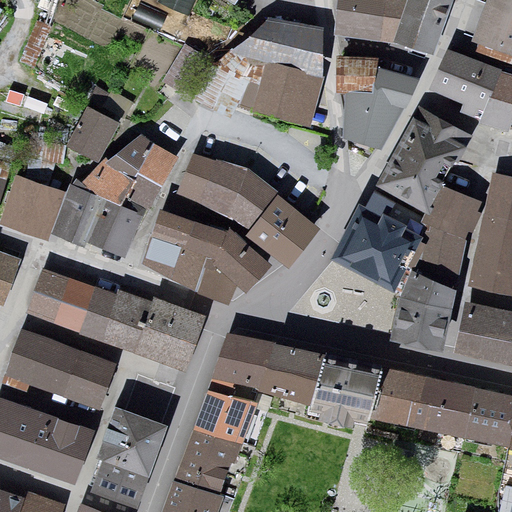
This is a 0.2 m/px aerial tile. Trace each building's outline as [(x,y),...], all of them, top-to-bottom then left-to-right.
[(396,37),(400,0),(340,0),(336,28),(396,37)] [(444,7),(421,0),(411,0),(400,38),(431,47),(444,7)] [(511,0),(486,0),(472,40),(511,54),(511,0)] [(269,13),(229,49),(266,59),(322,75),(321,24),(269,13)] [(163,81),(183,91),(204,53),(185,42),(163,81)] [(452,48),(447,46),(429,86),(464,101),(460,110),(473,115),(477,106),(483,108),(502,68),(452,48)] [(228,49),(212,63),(250,79),(259,82),(266,59),(228,49)] [(322,75),(266,59),(259,82),(252,109),(309,126),(322,75)] [(343,134),(378,145),(414,76),(378,64),(339,59),(335,91),(343,91),(343,134)] [(250,79),(212,63),(195,98),(231,115),(250,79)] [(511,71),(502,68),(483,108),(478,119),(509,128),(511,117),(511,71)] [(96,85),(88,99),(101,107),(103,105),(124,117),(134,101),(111,89),(109,93),(96,85)] [(98,159),(120,120),(88,103),(66,143),(98,159)] [(473,133),(419,104),(377,182),(425,210),(473,133)] [(90,179),(146,202),(171,154),(141,138),(108,160),(90,179)] [(0,140),(0,166),(9,170),(18,147),(0,140)] [(215,157),(193,150),(176,191),(198,200),(215,157)] [(247,169),(216,156),(215,157),(198,200),(228,214),(247,169)] [(0,198),(9,170),(0,166),(0,198)] [(247,169),(228,214),(250,225),(276,192),(248,166),(247,169)] [(511,173),(492,170),(483,212),(511,217),(511,173)] [(16,172),(0,216),(0,221),(47,238),(64,189),(16,172)] [(102,195),(70,181),(50,231),(85,244),(87,239),(102,195)] [(480,198),(449,184),(427,218),(425,221),(464,236),(468,229),(473,230),(482,211),(477,208),(480,198)] [(319,225),(276,192),(245,232),(289,265),(319,225)] [(103,195),(87,239),(125,255),(143,212),(103,195)] [(331,260),(393,291),(422,237),(405,229),(407,225),(383,213),(381,215),(359,204),(331,260)] [(150,232),(152,233),(142,261),(197,291),(206,264),(199,262),(201,251),(182,243),(191,216),(160,206),(150,232)] [(511,217),(483,212),(467,283),(511,292),(511,217)] [(226,227),(195,217),(185,243),(217,256),(226,227)] [(464,236),(425,221),(419,267),(458,284),(467,237),(464,236)] [(272,261),(229,223),(217,256),(214,263),(238,282),(246,290),(272,261)] [(0,301),(4,303),(20,258),(0,250),(0,301)] [(214,263),(208,258),(206,264),(197,291),(229,303),(238,282),(214,263)] [(69,276),(43,266),(26,311),(53,321),(69,276)] [(411,268),(403,281),(391,335),(442,347),(457,286),(411,268)] [(69,276),(53,321),(78,330),(95,284),(69,276)] [(117,292),(95,283),(78,330),(78,332),(101,340),(117,292)] [(152,299),(119,287),(117,292),(101,340),(133,351),(152,299)] [(205,313),(153,295),(152,299),(133,351),(185,368),(205,313)] [(511,309),(464,298),(453,350),(511,363),(511,309)] [(5,373),(63,396),(80,347),(22,326),(5,373)] [(230,334),(216,374),(287,395),(312,399),(324,350),(230,334)] [(116,361),(80,347),(63,396),(99,409),(116,361)] [(381,363),(324,350),(312,399),(308,414),(365,427),(369,414),(381,363)] [(426,373),(381,363),(369,414),(413,423),(426,373)] [(476,384),(426,373),(413,423),(465,435),(476,384)] [(511,429),(511,392),(476,384),(465,435),(509,444),(511,429)] [(209,386),(193,426),(242,441),(258,400),(209,386)] [(95,427),(0,393),(0,455),(75,481),(95,427)] [(168,421),(115,402),(96,454),(103,456),(149,473),(168,421)] [(193,426),(174,477),(219,492),(225,476),(230,460),(235,460),(237,455),(242,441),(193,426)] [(230,460),(225,476),(238,480),(246,458),(237,455),(235,460),(230,460)] [(149,473),(103,456),(91,489),(138,506),(149,473)] [(219,492),(174,477),(160,511),(216,511),(223,495),(224,493),(219,492)] [(511,511),(511,483),(506,483),(501,511),(511,511)] [(0,511),(18,511),(25,495),(0,486),(0,511)] [(18,511),(61,511),(65,502),(26,489),(25,495),(18,511)] [(112,511),(81,501),(76,511),(112,511)]
